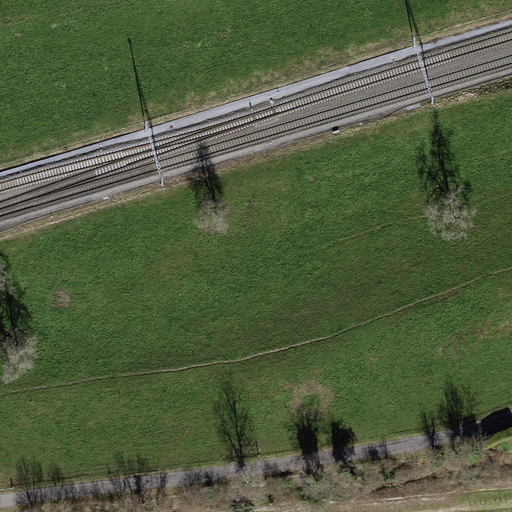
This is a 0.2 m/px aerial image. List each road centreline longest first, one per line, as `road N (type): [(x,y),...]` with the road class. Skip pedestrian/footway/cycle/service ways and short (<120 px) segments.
road 1 (track): [(0,501),(399,447),(511,416)]
road 2 (track): [(511,494),(318,511)]
